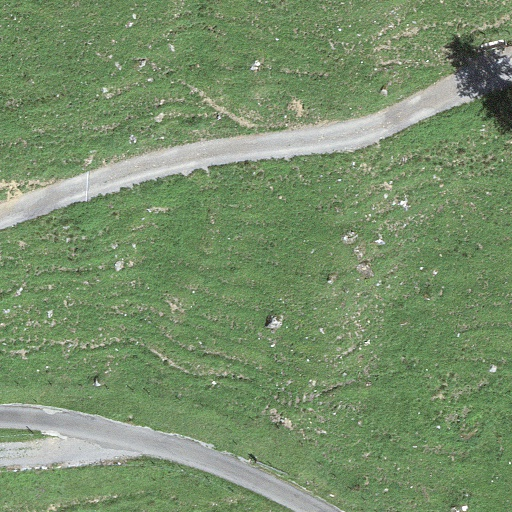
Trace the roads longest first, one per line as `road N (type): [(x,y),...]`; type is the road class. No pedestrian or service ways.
road 1 (track): [(511,63),(365,129),(231,146),(0,216)]
road 2 (track): [(0,415),(166,442),(319,511)]
